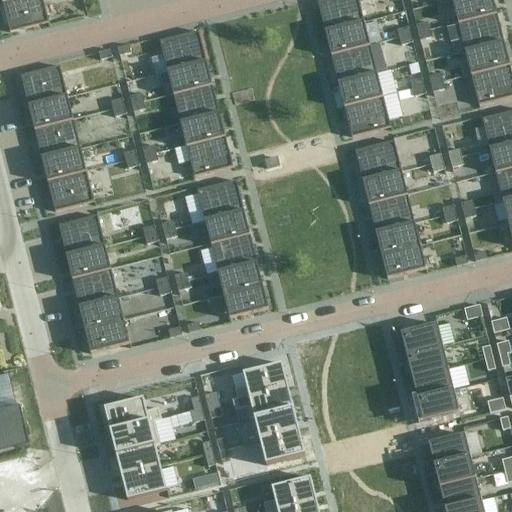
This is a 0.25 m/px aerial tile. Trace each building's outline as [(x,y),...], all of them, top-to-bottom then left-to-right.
[(1,0),(4,9),(38,0),(1,0)] [(43,0),(38,0),(4,9),(11,34),(50,25),(43,0)] [(331,0),(318,3),(325,30),(364,21),(358,0),(331,0)] [(498,16),(493,0),(452,0),(459,26),(498,16)] [(504,43),(498,16),(459,26),(466,53),(504,43)] [(371,48),(364,21),(325,30),(332,58),(371,48)] [(428,24),(417,27),(419,34),(430,31),(428,24)] [(398,32),(400,39),(411,36),(409,29),(398,32)] [(432,39),(430,31),(419,34),(421,42),(432,39)] [(199,33),(160,43),(167,70),(206,60),(199,33)] [(413,44),(411,36),(400,39),(402,47),(413,44)] [(511,70),(504,43),(466,53),(472,80),(511,70)] [(132,54),(130,47),(118,49),(120,57),(132,54)] [(378,75),(371,48),(332,58),(339,85),(378,75)] [(111,51),(99,54),(101,62),(113,59),(111,51)] [(206,60),(167,70),(174,97),(213,87),(206,60)] [(61,68),(22,78),(28,105),(67,95),(61,68)] [(511,98),(511,72),(511,70),(472,80),(479,107),(511,98)] [(385,102),(378,75),(339,85),(345,112),(385,102)] [(441,75),(430,78),(432,86),(443,83),(441,75)] [(411,83),(413,91),(424,88),(423,80),(411,83)] [(445,91),(443,83),(432,86),(434,94),(445,91)] [(213,87),(174,97),(181,124),(220,115),(213,87)] [(426,96),(424,88),(413,91),(415,99),(426,96)] [(67,95),(28,105),(35,132),(74,122),(67,95)] [(142,95),(130,98),(132,106),(144,103),(142,95)] [(125,108),(123,100),(112,103),(114,111),(125,108)] [(391,129),(385,102),(345,112),(352,139),(391,129)] [(146,111),(144,103),(132,106),(134,114),(146,111)] [(127,116),(125,109),(125,108),(114,111),(116,119),(127,116)] [(511,140),(511,113),(483,121),(489,146),(511,140)] [(220,115),(181,124),(188,152),(227,142),(220,115)] [(74,122),(35,132),(42,159),(81,150),(74,122)] [(511,167),(511,140),(489,146),(496,172),(511,167)] [(227,142),(188,152),(195,179),(234,169),(227,142)] [(401,169),(395,143),(356,153),(362,178),(401,169)] [(155,147),(143,150),(145,158),(157,155),(155,147)] [(265,155),(268,172),(295,165),(291,149),(265,155)] [(81,150),(42,159),(49,186),(88,177),(81,150)] [(460,151),(449,154),(451,162),(462,159),(460,151)] [(127,163),(138,160),(136,152),(125,155),(127,163)] [(159,163),(157,155),(145,158),(147,165),(159,163)] [(443,164),(441,156),(430,159),(432,167),(443,164)] [(464,167),(462,159),(451,162),(453,170),(464,167)] [(129,171),(140,168),(138,160),(127,163),(129,171)] [(445,171),(443,164),(432,167),(434,174),(445,171)] [(511,195),(511,167),(496,172),(502,198),(511,195)] [(408,194),(401,169),(362,178),(369,204),(408,194)] [(88,177),(49,186),(56,214),(95,204),(88,177)] [(237,182),(198,192),(205,218),(243,208),(237,182)] [(414,220),(408,194),(369,204),(375,230),(414,220)] [(511,222),(511,195),(502,198),(508,223),(511,222)] [(473,202),(462,205),(463,213),(475,210),(473,202)] [(456,215),(454,207),(443,210),(445,218),(456,215)] [(243,208),(205,218),(211,244),(250,234),(243,208)] [(475,211),(475,210),(463,213),(465,221),(477,218),(475,211)] [(458,223),(456,215),(445,218),(447,226),(458,223)] [(98,217),(59,227),(66,253),(105,243),(98,217)] [(421,246),(414,220),(375,230),(382,255),(421,246)] [(162,226),(164,234),(176,231),(174,223),(162,226)] [(157,236),(155,228),(143,231),(145,239),(157,236)] [(178,238),(176,231),(164,234),(166,241),(178,238)] [(250,234),(211,244),(217,269),(256,259),(250,234)] [(159,243),(157,236),(145,239),(147,246),(159,243)] [(105,243),(66,253),(72,279),(111,269),(105,243)] [(427,271),(421,246),(382,255),(388,281),(427,271)] [(476,263),(484,262),(488,261),(486,253),(474,256),(476,263)] [(455,260),(457,268),(469,265),(467,258),(455,260)] [(256,259),(217,269),(224,295),(263,285),(256,259)] [(111,269),(72,279),(79,304),(117,294),(111,269)] [(175,277),(177,285),(189,282),(187,274),(175,277)] [(156,282),(158,290),(170,287),(168,279),(156,282)] [(191,290),(189,282),(177,285),(179,293),(191,290)] [(263,285),(224,295),(230,321),(269,311),(263,285)] [(172,295),(170,287),(158,290),(160,298),(172,295)] [(117,294),(79,304),(85,330),(124,320),(117,294)] [(480,307),(465,311),(468,322),(483,319),(480,307)] [(124,320),(85,330),(91,356),(130,346),(124,320)] [(507,320),(492,324),(494,335),(510,332),(507,320)] [(188,327),(190,335),(202,332),(200,324),(188,327)] [(438,326),(402,335),(407,357),(443,348),(438,328),(438,326)] [(181,329),(169,332),(171,340),(183,337),(181,329)] [(511,342),(497,346),(500,358),(511,354),(511,342)] [(443,348),(407,357),(413,379),(449,370),(443,348)] [(491,348),(475,352),(478,363),(494,360),(491,348)] [(511,354),(500,358),(503,369),(511,367),(511,354)] [(494,360),(478,363),(481,375),(496,371),(494,360)] [(247,388),(235,391),(238,401),(289,388),(283,365),(244,375),(247,388)] [(449,370),(413,379),(419,401),(454,392),(449,370)] [(238,401),(233,402),(236,413),(248,410),(251,422),(255,421),(295,411),(289,388),(238,401)] [(454,392),(419,401),(425,424),(460,415),(454,392)] [(217,394),(206,397),(209,409),(220,406),(217,394)] [(199,399),(192,401),(195,412),(202,411),(199,399)] [(144,400),(105,410),(111,434),(155,423),(162,421),(159,410),(148,413),(144,400)] [(504,400),(488,404),(491,415),(491,416),(507,412),(504,400)] [(220,406),(209,409),(212,421),(223,418),(220,406)] [(21,408),(0,413),(0,454),(31,447),(21,408)] [(195,412),(191,413),(194,425),(205,422),(202,411),(195,412)] [(295,411),(255,421),(261,443),(300,434),(295,411)] [(508,418),(500,420),(503,432),(511,430),(508,418)] [(155,423),(111,434),(117,457),(156,447),(161,446),(155,423)] [(300,434),(261,443),(267,467),(306,457),(300,434)] [(465,436),(429,445),(435,468),(471,459),(471,458),(466,437),(465,436)] [(225,440),(217,442),(220,454),(228,452),(225,440)] [(211,443),(203,445),(206,457),(214,455),(211,443)] [(156,447),(117,457),(122,478),(161,468),(156,447)] [(228,452),(220,454),(223,465),(230,463),(228,452)] [(214,455),(206,457),(209,469),(217,467),(214,455)] [(471,459),(435,468),(441,490),(477,481),(471,459)] [(511,459),(502,462),(505,474),(511,471),(511,459)] [(161,468),(122,478),(128,502),(167,492),(161,468)] [(220,486),(217,475),(205,478),(208,489),(220,486)] [(276,502),(264,505),(265,511),(284,511),(318,504),(312,479),(272,489),(276,502)] [(477,481),(441,490),(446,511),(482,503),(477,481)] [(484,511),(482,503),(446,511),(484,511)]
